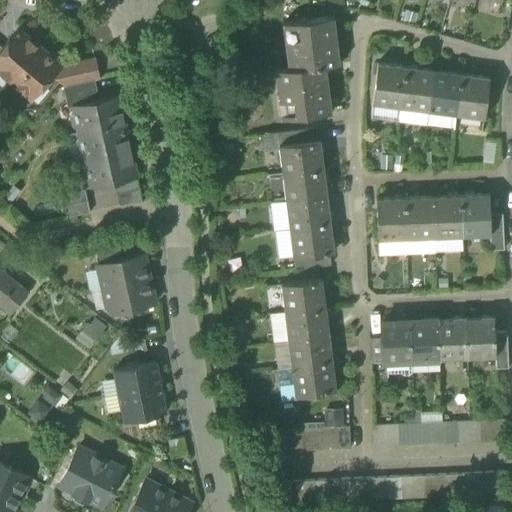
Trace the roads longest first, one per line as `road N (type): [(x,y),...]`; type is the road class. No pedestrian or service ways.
road 1 (residential): [(134,9),(171,205),(183,346),(225,511)]
road 2 (residential): [(511,61),(359,21),(354,180)]
road 3 (residential): [(359,301),(368,459)]
road 4 (residential): [(354,180),(511,174)]
road 5 (residential): [(359,301),(511,291)]
road 6 (residential): [(354,180),(359,301)]
